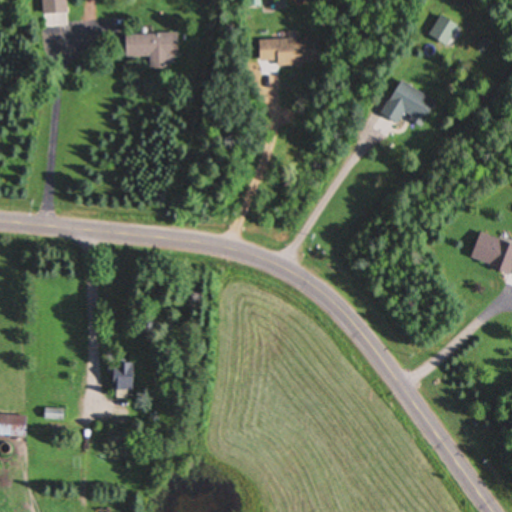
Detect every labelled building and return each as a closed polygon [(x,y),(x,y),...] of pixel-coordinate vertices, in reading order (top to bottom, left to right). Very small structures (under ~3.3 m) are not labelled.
[(69,28),(68,0),(39,0),(41,29),(69,28)] [(427,36),(444,47),(457,28),(440,16),(427,36)] [(124,35),(124,62),(167,62),(167,59),(177,59),(177,35),(124,35)] [(257,40),(257,65),(315,65),(315,40),(257,40)] [(421,127),(435,102),(398,81),(379,115),(396,125),(401,116),(421,127)] [(511,246),(476,236),(468,263),(511,275),(511,246)] [(108,391),(133,391),(133,363),(108,363),(108,391)] [(42,420),(62,420),(62,410),(42,410),(42,420)] [(0,437),(26,437),(26,416),(0,416),(0,437)] [(17,462),(0,461),(0,481),(17,482),(17,462)]
